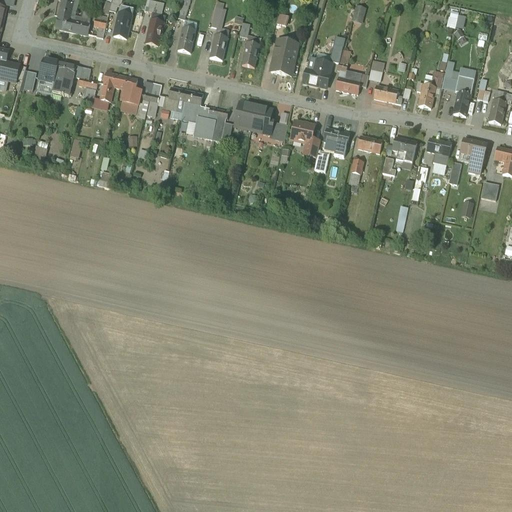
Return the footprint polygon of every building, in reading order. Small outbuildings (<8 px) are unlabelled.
[(113,0),(110,13),(119,16),(120,9),(122,0),(113,0)] [(164,6),(148,1),(144,13),(162,17),(164,6)] [(189,3),(184,1),(178,21),(184,23),(186,15),(190,3),(189,3)] [(73,7),(58,4),(56,15),(59,15),(56,31),(72,34),(75,18),(71,17),(73,7)] [(217,4),(216,10),(225,12),(226,6),(217,4)] [(133,12),(120,9),(119,16),(131,18),(133,12)] [(225,12),(216,10),(211,29),(221,32),(226,12),(225,12)] [(131,18),(119,16),(114,38),(126,41),(131,18)] [(108,19),(97,17),(94,28),(99,29),(97,39),(103,41),(108,19)] [(72,34),(88,38),(90,26),(89,26),(90,22),(75,18),(72,34)] [(163,26),(151,23),(146,45),(158,48),(163,26)] [(250,27),(243,25),(240,39),(247,41),(250,27)] [(195,33),(183,30),(178,53),(190,55),(195,33)] [(0,50),(0,35),(0,34),(0,63),(2,63),(6,64),(8,53),(0,50)] [(227,40),(215,38),(210,60),(222,62),(227,40)] [(342,52),(344,42),(335,40),(330,63),(339,66),(342,52)] [(298,47),(278,42),(271,73),(291,78),(298,47)] [(259,48),(247,45),(242,67),(254,70),(259,48)] [(342,52),(339,66),(337,71),(346,73),(351,54),(342,52)] [(60,64),(44,61),(39,83),(55,86),(60,64)] [(2,63),(0,71),(0,80),(16,84),(16,81),(19,68),(6,64),(2,63)] [(307,72),(304,85),(326,90),(332,67),(316,63),(314,74),(307,72)] [(384,66),(373,63),(368,81),(380,84),(384,66)] [(76,68),(60,64),(55,86),(53,95),(69,98),(76,68)] [(26,69),(19,68),(16,81),(22,83),(26,69)] [(80,81),(89,82),(91,72),(82,70),(80,81)] [(339,80),(336,92),(358,97),(360,88),(362,76),(347,73),(345,81),(339,80)] [(436,90),(441,91),(445,76),(434,73),(430,88),(436,90)] [(37,76),(28,74),(24,92),(32,93),(37,76)] [(451,81),(458,82),(459,79),(459,75),(453,74),(451,81)] [(122,79),(106,75),(100,102),(110,105),(114,89),(119,90),(122,79)] [(360,88),(366,90),(368,78),(362,76),(360,88)] [(135,93),(138,82),(122,79),(119,90),(125,92),(122,104),(139,108),(142,94),(135,93)] [(458,82),(455,94),(458,95),(471,97),(474,82),(459,79),(458,82)] [(89,82),(80,81),(79,87),(87,89),(89,82)] [(87,89),(84,104),(93,106),(98,84),(89,82),(87,89)] [(142,94),(151,97),(153,86),(144,84),(142,94)] [(151,97),(159,98),(162,88),(153,86),(151,97)] [(430,88),(419,86),(417,94),(422,94),(419,109),(431,111),(436,90),(430,88)] [(376,88),(374,100),(395,105),(398,93),(376,88)] [(187,93),(171,90),(169,101),(165,100),(163,111),(183,115),(187,93)] [(490,94),(479,92),(477,102),(487,104),(490,94)] [(200,109),(203,97),(187,93),(183,115),(198,119),(200,109)] [(511,98),(511,96),(496,93),(494,102),(506,105),(510,106),(511,98)] [(139,108),(137,115),(146,117),(151,97),(142,94),(139,108)] [(471,97),(458,95),(453,117),(466,119),(471,97)] [(159,98),(151,97),(146,117),(155,119),(159,98)] [(506,105),(494,102),(489,124),(501,127),(506,105)] [(139,108),(122,104),(120,114),(136,117),(137,115),(139,108)] [(256,109),(240,105),(235,128),(251,132),(256,109)] [(251,132),(271,136),(273,125),(270,124),(272,112),(256,108),(256,109),(251,132)] [(200,109),(198,119),(208,121),(210,111),(200,109)] [(210,110),(210,111),(208,121),(216,123),(219,112),(210,110)] [(216,123),(212,142),(221,144),(225,125),(228,114),(219,112),(216,123)] [(198,119),(183,115),(181,123),(196,126),(198,119)] [(282,115),(279,126),(286,128),(289,116),(282,115)] [(196,126),(194,138),(212,142),(216,123),(208,121),(198,119),(196,126)] [(315,128),(295,124),(291,141),(309,145),(306,158),(317,160),(318,152),(321,142),(312,140),(315,128)] [(225,125),(221,144),(229,146),(233,127),(225,125)] [(279,126),(273,125),(271,136),(270,140),(284,144),(288,128),(286,128),(279,126)] [(349,136),(327,131),(325,143),(337,146),(334,158),(343,160),(349,136)] [(382,144),(361,139),(358,151),(379,156),(382,144)] [(417,145),(395,140),(392,152),(398,153),(414,157),(417,145)] [(452,146),(430,141),(427,153),(435,155),(433,165),(446,168),(452,146)] [(487,147),(464,142),(461,155),(472,157),(469,175),(480,177),(487,147)] [(511,153),(497,150),(495,162),(505,164),(503,177),(511,179),(511,153)] [(317,160),(314,172),(325,174),(329,155),(318,152),(317,160)] [(412,166),(414,157),(398,153),(396,162),(412,166)] [(394,162),(386,160),(383,175),(394,178),(396,172),(392,171),(394,162)] [(363,164),(354,162),(351,175),(360,177),(363,164)] [(462,167),(454,165),(449,186),(457,187),(462,167)] [(428,171),(419,169),(415,187),(421,188),(422,183),(425,184),(428,171)] [(360,177),(351,175),(349,186),(358,188),(360,177)] [(499,188),(484,185),(481,200),(496,203),(499,188)] [(473,207),(456,204),(454,217),(471,220),(473,207)]
